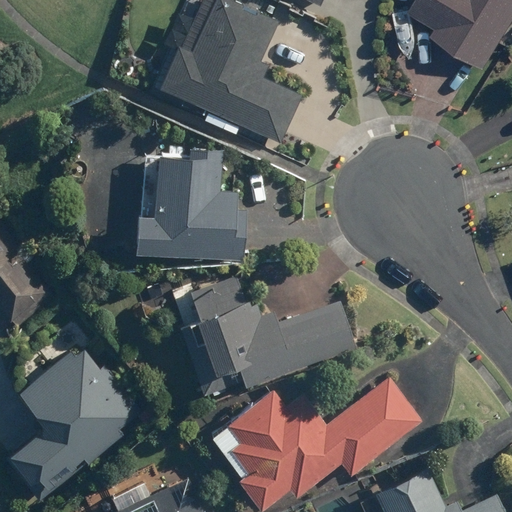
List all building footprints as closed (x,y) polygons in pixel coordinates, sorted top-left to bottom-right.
[(159,82),(217,107),(211,121),(241,134),(247,121),(286,138),(308,87),(269,70),(274,58),(264,53),(281,16),(244,0),(215,0),(195,45),(178,38),(159,82)] [(489,66),(511,25),(511,0),(417,0),(412,8),(443,26),(437,36),(489,66)] [(139,205),(136,246),(250,256),(254,205),(242,204),(243,187),(221,185),(224,143),(163,138),(157,207),(139,205)] [(56,292),(0,218),(0,292),(20,319),(56,292)] [(194,281),(173,288),(209,392),(244,380),(246,387),(365,345),(347,293),(281,316),(277,305),(264,309),(261,300),(252,304),(241,273),(197,289),(194,281)] [(144,406),(91,341),(81,349),(77,344),(25,389),(45,412),(44,425),(6,456),(28,482),(41,472),(53,486),(86,459),(90,463),(129,431),(123,424),(144,406)] [(291,397),(275,382),(210,433),(265,504),(293,482),(302,493),(346,459),(356,472),(425,419),(388,371),(329,417),(305,386),(291,397)] [(207,511),(188,461),(112,491),(120,511),(116,511),(207,511)] [(433,463),(381,486),(391,511),(511,511),(501,488),(464,504),(461,496),(449,501),(433,463)]
